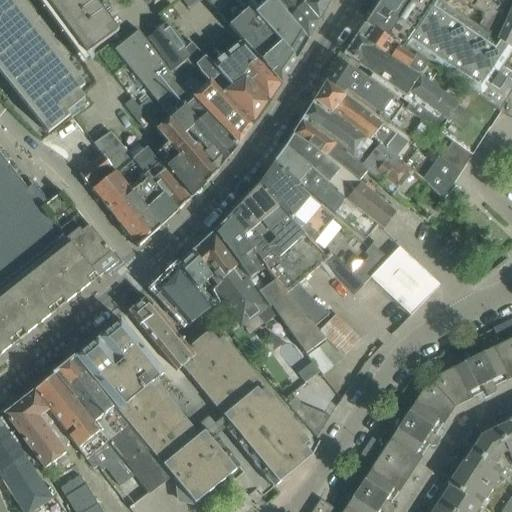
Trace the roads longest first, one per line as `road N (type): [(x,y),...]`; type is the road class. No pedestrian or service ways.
road 1 (unclassified): [(108,299),(224,188),(354,0)]
road 2 (residential): [(290,511),(403,356),(439,328),(511,296)]
road 3 (residential): [(108,299),(212,424)]
road 4 (residential): [(511,397),(466,420),(408,511)]
road 5 (unclassified): [(0,385),(108,299)]
